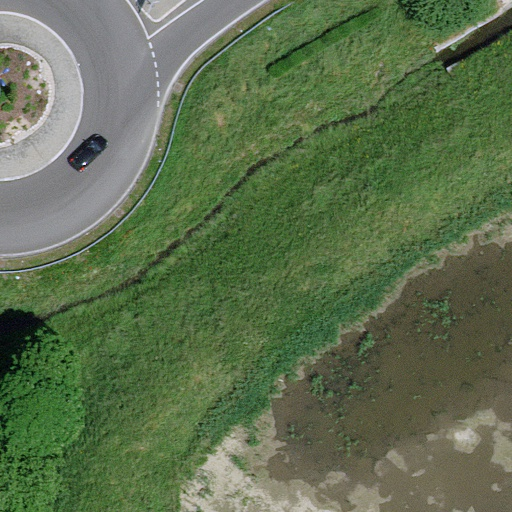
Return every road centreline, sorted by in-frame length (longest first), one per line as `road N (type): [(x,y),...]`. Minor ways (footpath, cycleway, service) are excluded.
road 1 (primary): [(0,226),(34,222),(72,204),(103,176),(123,139),(130,98)]
road 2 (primary): [(130,98),(231,0)]
